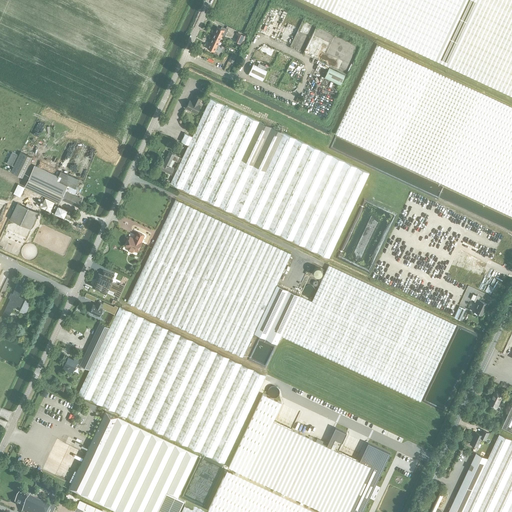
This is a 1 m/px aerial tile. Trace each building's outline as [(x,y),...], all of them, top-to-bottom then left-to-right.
[(511,0),(480,0),(450,66),(511,95),(511,0)] [(279,11),(269,6),(263,20),(273,25),(279,11)] [(217,27),(215,32),(224,36),(225,37),(226,37),(227,35),(226,34),(228,29),(221,26),(220,28),(217,27)] [(223,37),(224,36),(215,32),(213,37),(219,41),(221,36),(223,37)] [(235,41),(241,44),(245,36),(237,32),(236,34),(238,35),(235,41)] [(217,44),(219,41),(213,37),(210,43),(217,46),(224,49),(225,47),(222,46),(221,48),(220,47),(219,47),(219,46),(217,44)] [(222,49),(217,46),(210,43),(208,48),(214,51),(215,50),(220,52),(222,49)] [(261,50),(272,55),(275,48),(264,43),(261,50)] [(511,216),(511,106),(377,44),(335,134),(511,216)] [(253,64),(248,73),(248,74),(262,80),(267,70),(253,64)] [(345,75),(329,67),(324,77),(321,82),(324,83),(326,78),(340,85),(345,75)] [(198,105),(201,99),(195,96),(193,100),(194,100),(193,102),(189,100),(186,108),(197,113),(200,105),(198,105)] [(369,173),(281,131),(283,127),(267,120),(266,124),(210,98),(192,136),(185,133),(181,141),(188,145),(170,183),(329,257),(369,173)] [(32,157),(21,151),(10,171),(22,177),(32,157)] [(13,166),(18,155),(12,152),(7,163),(13,166)] [(169,152),(168,154),(167,155),(165,161),(164,163),(163,164),(158,162),(156,167),(171,174),(174,169),(168,166),(172,159),(177,162),(179,157),(169,152)] [(61,171),(58,177),(34,166),(26,183),(61,199),(61,198),(62,199),(78,207),(82,198),(73,194),(73,192),(79,180),(61,171)] [(13,193),(20,196),(26,183),(19,180),(13,193)] [(410,195),(370,281),(444,316),(461,279),(442,270),(453,246),(468,253),(480,228),(410,195)] [(45,197),(41,206),(51,210),(55,201),(45,197)] [(243,356),(254,333),(277,285),(291,253),(175,199),(127,302),(243,356)] [(31,229),(38,212),(17,203),(10,219),(31,229)] [(58,205),(55,213),(64,217),(68,209),(58,205)] [(355,213),(353,231),(370,233),(370,235),(365,235),(366,233),(362,236),(361,236),(361,238),(366,238),(365,241),(365,245),(377,260),(379,243),(378,242),(378,240),(382,237),(377,236),(386,228),(378,227),(379,218),(376,218),(379,215),(377,210),(382,209),(366,207),(365,214),(362,211),(364,216),(360,219),(355,213)] [(130,237),(126,246),(129,247),(128,249),(129,250),(132,251),(133,251),(134,249),(137,251),(141,242),(144,235),(137,232),(135,236),(136,237),(135,239),(131,237),(130,237)] [(311,301),(300,295),(281,335),(420,401),(456,325),(329,265),(311,301)] [(321,266),(313,269),(316,276),(323,273),(321,266)] [(99,272),(95,279),(122,291),(125,285),(120,283),(119,285),(111,282),(114,275),(104,270),(103,274),(99,272)] [(95,279),(92,286),(98,289),(100,290),(100,292),(105,294),(108,289),(116,292),(114,295),(119,297),(122,291),(95,279)] [(23,287),(17,284),(13,294),(11,293),(9,298),(10,299),(3,314),(9,316),(14,304),(20,307),(19,310),(25,313),(29,306),(28,305),(30,300),(27,299),(26,300),(25,300),(25,299),(19,296),(23,287)] [(277,285),(254,333),(277,344),(281,335),(300,295),(277,285)] [(313,293),(314,292),(313,290),(313,289),(312,288),(312,287),(310,286),(309,286),(308,286),(307,286),(305,286),(304,287),(303,288),(302,289),(302,290),(302,291),(302,293),(303,295),(304,296),(305,297),(307,297),(308,297),(310,297),(312,296),(312,295),(313,294),(313,293)] [(478,303),(475,311),(482,314),(487,304),(478,300),(480,296),(477,295),(474,301),(478,303)] [(96,305),(93,304),(90,311),(90,312),(91,313),(92,313),(93,313),(99,316),(101,312),(102,311),(103,310),(102,309),(103,308),(101,308),(103,303),(98,300),(96,305)] [(100,323),(92,339),(102,344),(89,369),(78,394),(224,463),(266,375),(120,306),(109,327),(100,323)] [(459,306),(454,316),(460,319),(465,308),(459,306)] [(86,368),(89,369),(102,344),(92,339),(80,364),(77,363),(79,359),(75,357),(73,360),(72,360),(72,359),(68,357),(63,368),(70,371),(72,372),(74,368),(75,366),(80,368),(82,366),(86,368)] [(492,397),(489,404),(497,408),(503,395),(500,393),(499,394),(498,393),(498,392),(497,392),(495,391),(494,394),(494,395),(493,395),(493,396),(493,397),(493,398),(492,397)] [(228,466),(207,511),(210,511),(362,511),(375,484),(390,453),(368,442),(359,461),(357,459),(339,451),(338,451),(347,432),(335,427),(327,445),(325,445),(274,421),(273,420),(281,402),(263,393),(251,417),(229,465),(228,466)] [(511,405),(502,426),(511,430),(511,405)] [(198,455),(117,416),(106,411),(69,488),(118,511),(178,511),(184,501),(178,497),(198,455)] [(470,443),(475,446),(477,447),(481,438),(485,439),(489,432),(482,429),(480,434),(475,432),(470,443)] [(487,458),(462,511),(511,511),(511,439),(499,434),(487,458)] [(447,511),(462,511),(487,458),(476,453),(470,464),(469,468),(468,468),(447,511)] [(440,490),(431,511),(432,511),(435,511),(444,492),(440,490)] [(79,498),(68,493),(65,498),(76,504),(79,498)] [(20,494),(18,498),(15,504),(25,508),(22,511),(54,511),(56,509),(30,497),(29,498),(20,494)] [(79,499),(74,510),(77,511),(101,511),(103,510),(79,499)]
